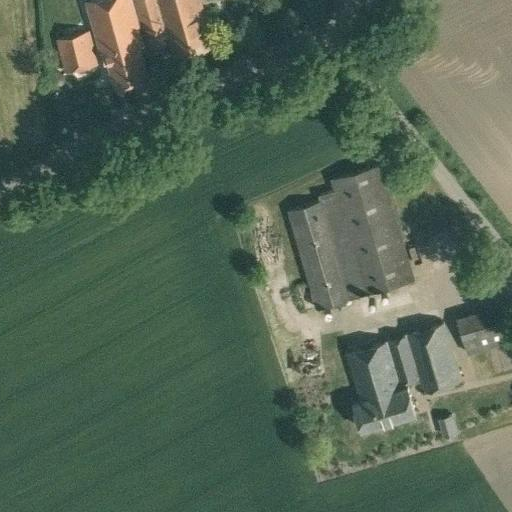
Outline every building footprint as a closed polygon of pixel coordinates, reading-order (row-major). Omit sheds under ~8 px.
[(141,48),(147,47),(133,0),(86,0),(100,49),(105,48),(116,85),(149,76),(141,48)] [(133,0),(147,47),(168,41),(173,57),(213,45),(199,0),(133,0)] [(65,71),(68,70),(97,63),(88,29),(56,37),(65,71)] [(315,307),(414,277),(380,162),(330,177),(333,189),(316,193),(318,199),(286,208),(315,307)] [(467,353),(511,339),(511,318),(507,301),(456,316),(467,353)] [(423,391),(463,379),(443,320),(391,336),(391,337),(345,351),(361,399),(353,401),(362,429),(415,412),(406,384),(419,381),(423,391)]
